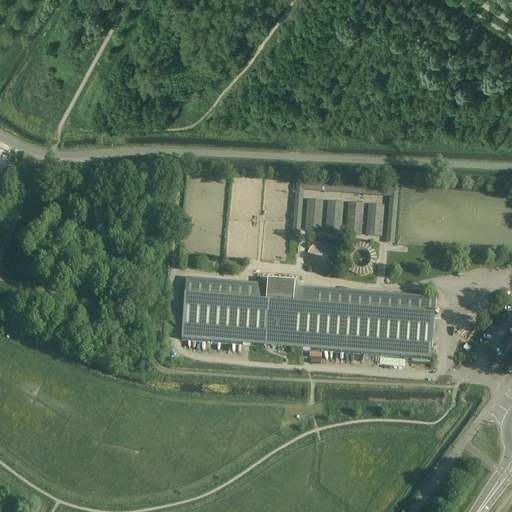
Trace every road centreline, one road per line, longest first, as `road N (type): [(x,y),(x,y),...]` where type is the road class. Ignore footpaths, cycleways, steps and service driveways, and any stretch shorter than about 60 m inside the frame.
road 1 (unclassified): [(511,167),(46,154),(0,136)]
road 2 (unknown): [(100,153),(103,134),(179,130),(199,121),(295,0)]
road 3 (unclassified): [(493,403),(413,511)]
